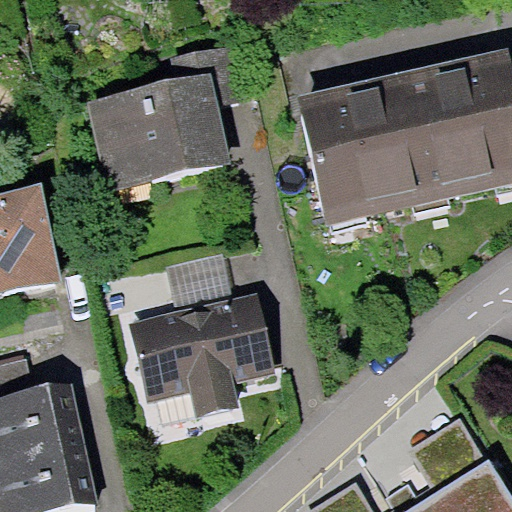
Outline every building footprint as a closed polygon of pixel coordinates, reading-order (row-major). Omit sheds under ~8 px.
[(511,71),(307,117),(333,233),(511,192),(511,71)] [(216,80),(89,105),(109,198),(235,173),(216,80)] [(55,209),(0,219),(0,314),(74,299),(55,209)] [(265,309),(141,335),(158,416),(203,406),(209,432),(248,423),(242,394),(281,386),(265,309)] [(105,511),(84,397),(0,412),(0,511),(105,511)] [(408,463),(339,511),(511,511),(511,474),(485,437),(422,482),(408,463)]
